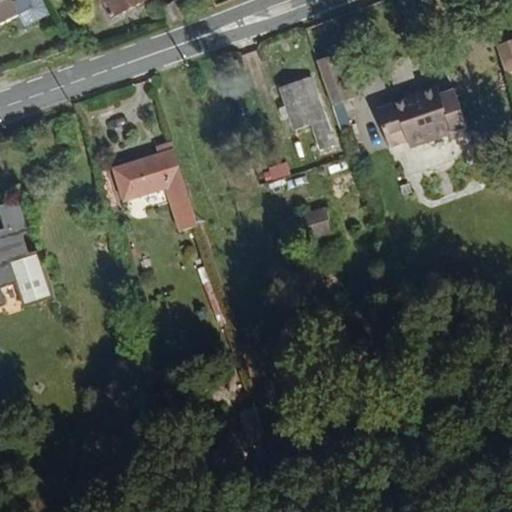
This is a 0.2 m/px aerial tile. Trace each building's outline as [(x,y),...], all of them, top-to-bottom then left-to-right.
[(0,0),(0,31),(25,16),(16,0),(0,0)] [(155,0),(107,0),(119,20),(155,0)] [(511,46),(502,50),(511,77),(511,46)] [(346,60),(324,67),(340,112),(361,105),(346,60)] [(316,118),(324,141),(333,137),(334,142),(339,140),(318,74),(288,85),(300,123),(316,118)] [(439,82),(421,87),(422,91),(409,95),(380,106),(388,131),(407,125),(410,136),(413,142),(469,124),(456,86),(443,90),(439,82)] [(422,91),(421,87),(409,91),(409,95),(422,91)] [(392,143),(410,136),(407,125),(388,131),(392,143)] [(183,230),(201,224),(177,151),(118,170),(127,199),(169,186),(183,230)] [(34,230),(26,203),(3,210),(11,236),(0,239),(0,306),(3,305),(0,294),(0,288),(18,282),(26,305),(56,295),(43,253),(29,257),(22,233),(34,230)] [(294,247),(340,229),(332,205),(286,221),(294,247)] [(254,411),(242,415),(251,442),(263,437),(254,411)] [(272,482),(280,478),(274,460),(265,463),(272,482)]
